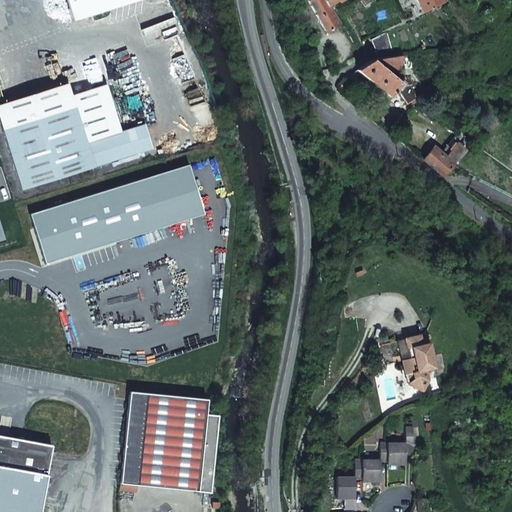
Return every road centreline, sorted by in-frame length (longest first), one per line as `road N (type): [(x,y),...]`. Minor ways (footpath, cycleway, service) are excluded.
road 1 (unknown): [(26,348),(166,366),(191,343),(194,264),(177,246),(93,268),(57,294),(35,328)]
road 2 (tertiary): [(273,511),(274,430),(303,275),(303,218),(289,159)]
road 3 (unknown): [(285,511),(304,422),(366,325),(393,321)]
road 4 (unknown): [(0,22),(128,40),(146,55),(169,111)]
road 5 (residential): [(511,233),(363,130)]
road 6 (residential): [(363,130),(307,96),(289,75),(266,0)]
road 7 (secondary): [(289,159),(245,0)]
